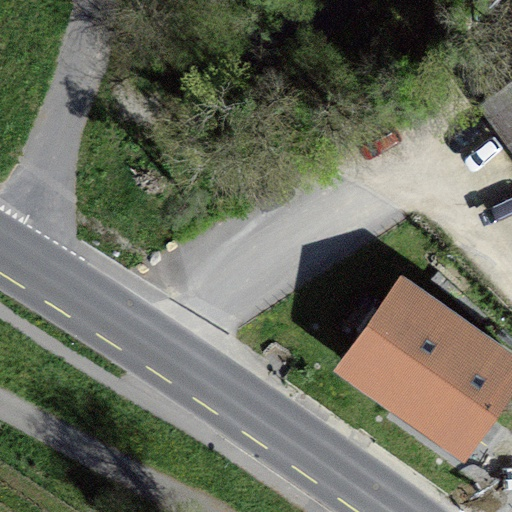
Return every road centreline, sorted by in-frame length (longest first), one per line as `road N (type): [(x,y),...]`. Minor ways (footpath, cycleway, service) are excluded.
road 1 (primary): [(401,511),(0,240)]
road 2 (track): [(0,421),(180,511)]
